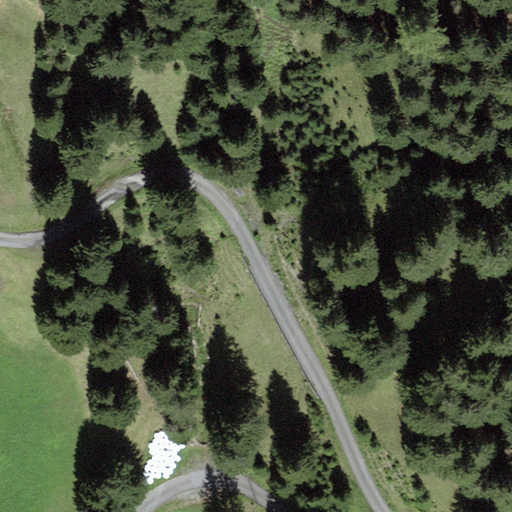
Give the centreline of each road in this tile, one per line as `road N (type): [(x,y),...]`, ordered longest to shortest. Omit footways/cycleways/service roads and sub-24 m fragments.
road 1 (unclassified): [(0,240),(16,244),(156,177),(228,212),(385,511)]
road 2 (unclassified): [(255,511),(202,481),(137,499),(129,511)]
